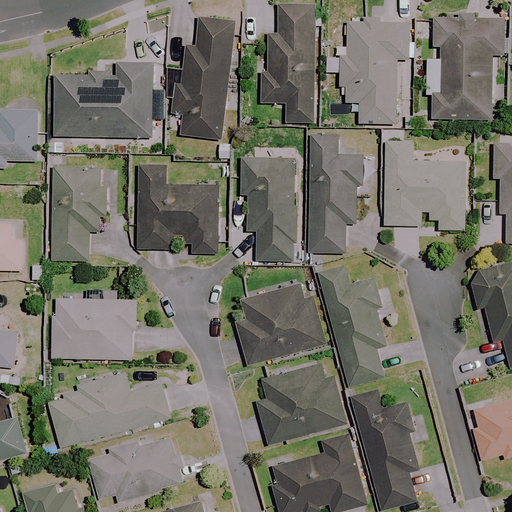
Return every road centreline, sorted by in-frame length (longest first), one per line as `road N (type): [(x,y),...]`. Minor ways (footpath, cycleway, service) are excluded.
road 1 (residential): [(444,270),(440,364),(479,511)]
road 2 (residential): [(187,296),(252,511)]
